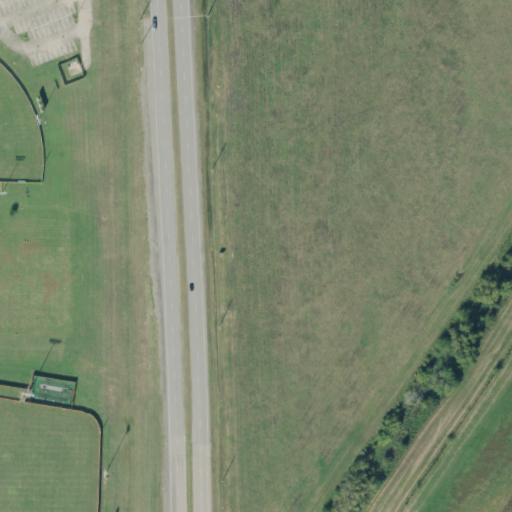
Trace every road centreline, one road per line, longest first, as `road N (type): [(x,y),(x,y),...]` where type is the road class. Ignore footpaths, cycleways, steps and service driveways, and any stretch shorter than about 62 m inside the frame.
road 1 (secondary): [(155,0),(176,322),(177,511)]
road 2 (secondary): [(199,511),(179,0)]
